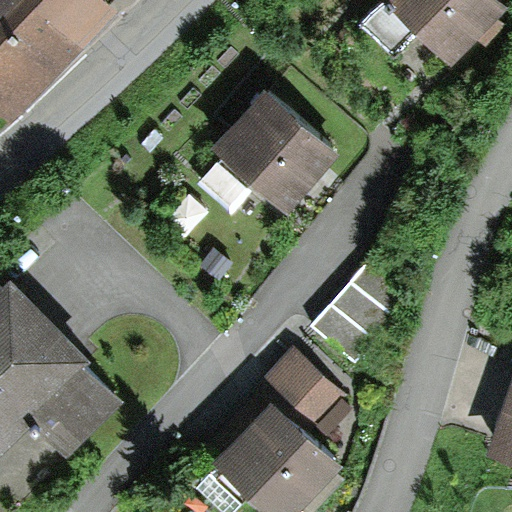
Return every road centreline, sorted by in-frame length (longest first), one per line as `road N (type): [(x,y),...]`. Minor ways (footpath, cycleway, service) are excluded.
road 1 (residential): [(81,511),(392,166)]
road 2 (residential): [(511,146),(482,206),(395,480),(375,511)]
road 3 (tertiary): [(0,165),(110,73),(176,0)]
